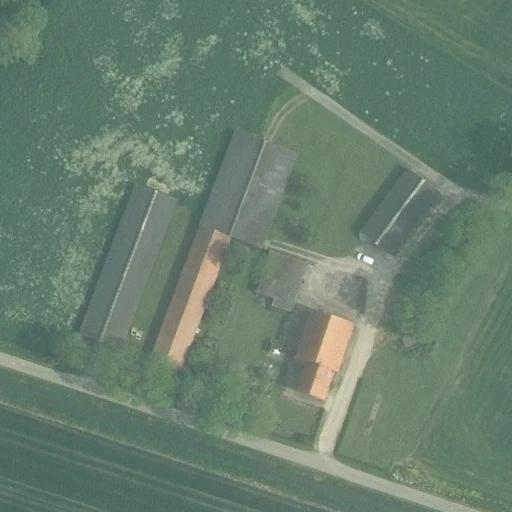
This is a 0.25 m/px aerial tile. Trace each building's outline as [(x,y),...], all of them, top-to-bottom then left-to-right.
[(261,249),(296,155),(237,133),(150,361),(180,372),(231,238),(261,249)] [(393,257),(440,195),(408,170),(361,233),(393,257)] [(80,335),(93,340),(120,350),(177,201),(136,186),(80,335)] [(292,313),(309,264),(270,253),(262,277),(257,293),(275,299),(272,307),(292,313)] [(338,374),(354,326),(313,312),(295,364),(307,368),(298,392),(325,401),(335,372),(338,374)]
